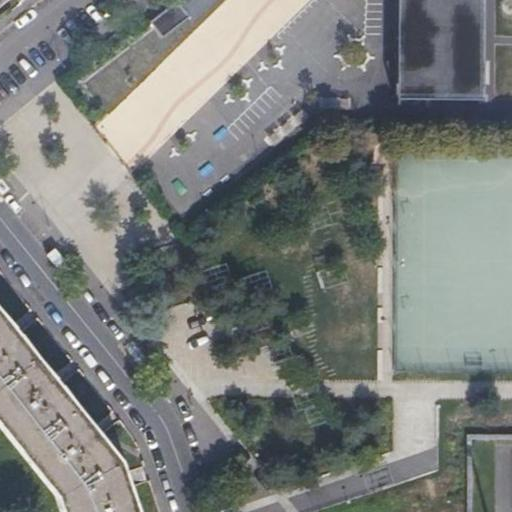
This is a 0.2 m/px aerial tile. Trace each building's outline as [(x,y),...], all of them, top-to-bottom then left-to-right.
[(175,0),(149,20),(161,36),(189,15),(177,0),(175,0)] [(177,0),(189,15),(192,19),(216,0),(177,0)] [(394,0),(394,76),(430,76),(430,96),(442,96),(442,98),(478,98),(479,0),(394,0)] [(430,76),(394,76),(394,95),(430,96),(430,76)] [(0,422),(56,493),(62,511),(137,511),(120,460),(0,309),(0,422)]
